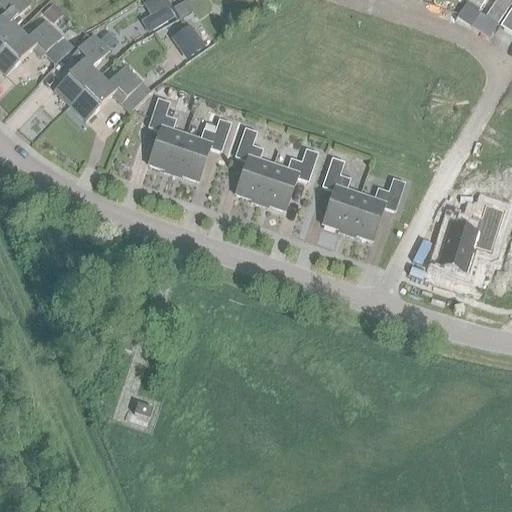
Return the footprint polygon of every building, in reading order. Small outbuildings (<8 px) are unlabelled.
[(30,8),(21,0),(5,0),(0,5),(0,18),(2,21),(0,22),(0,53),(20,34),(15,29),(22,23),(19,20),(30,8)] [(470,0),(468,4),(480,12),(487,0),(470,0)] [(511,4),(511,0),(498,0),(486,19),(498,27),(511,4)] [(174,10),(180,21),(192,14),(185,3),(174,10)] [(52,8),(43,16),(50,24),(59,15),(52,8)] [(154,16),(161,28),(174,20),(167,8),(154,16)] [(511,36),(511,10),(500,29),(511,36)] [(42,61),(62,40),(46,24),(28,42),(20,34),(0,53),(0,74),(6,80),(33,52),(42,61)] [(206,51),(191,28),(171,42),(186,64),(206,51)] [(70,110),(100,80),(92,72),(110,54),(93,37),(73,58),(82,66),(54,94),(70,110)] [(122,106),(142,86),(126,69),(108,87),(100,80),(70,110),(86,125),(113,98),(122,106)] [(173,177),(187,138),(173,133),(176,123),(166,119),(170,106),(158,102),(148,131),(160,135),(149,168),(173,177)] [(221,156),(231,127),(219,123),(215,136),(204,133),(200,143),(187,138),(173,177),(198,185),(210,152),(221,156)] [(261,207),(274,168),(260,163),(264,153),(253,149),(257,136),(245,132),(235,161),(247,165),(236,198),(261,207)] [(309,186),(318,157),(306,153),(302,166),(291,162),(288,173),(274,168),(261,207),(285,215),(297,182),(309,186)] [(348,236),(361,198),(347,193),(351,183),(340,179),(345,166),(332,162),(322,191),(334,195),(323,228),(348,236)] [(396,216),(405,187),(393,183),(389,196),(378,192),(375,202),(361,198),(348,236),(372,245),(384,212),(396,216)] [(450,229),(438,269),(465,278),(473,253),(490,258),(503,216),(485,210),(481,222),(472,220),(467,234),(450,229)] [(138,336),(127,332),(121,352),(131,356),(138,336)] [(153,412),(138,407),(135,417),(150,422),(153,412)]
